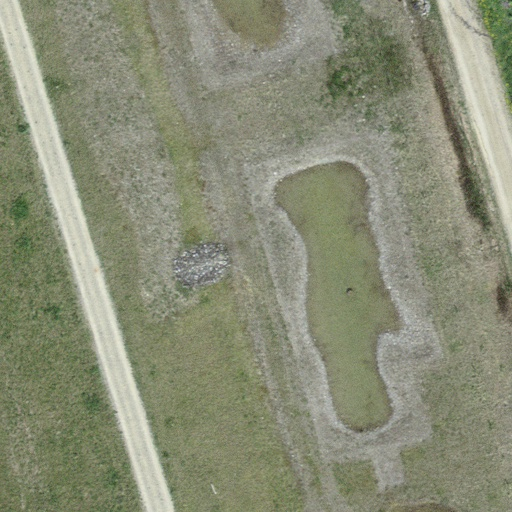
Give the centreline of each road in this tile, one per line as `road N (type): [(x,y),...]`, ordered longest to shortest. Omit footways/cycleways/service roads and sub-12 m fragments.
road 1 (track): [(0,29),(149,511)]
road 2 (track): [(511,211),(447,0)]
